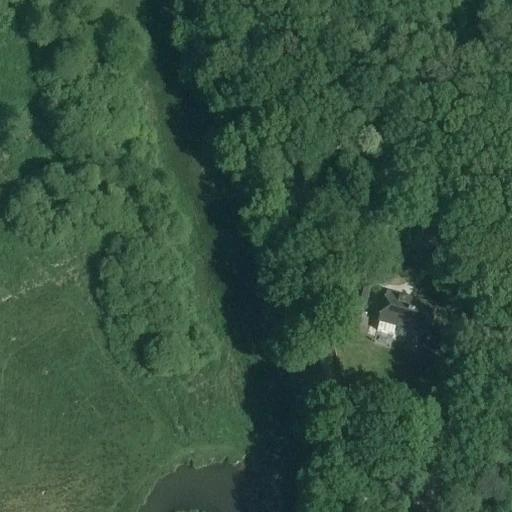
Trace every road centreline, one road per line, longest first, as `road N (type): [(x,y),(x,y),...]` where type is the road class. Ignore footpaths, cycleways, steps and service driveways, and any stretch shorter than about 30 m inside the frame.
road 1 (track): [(242,38),(281,132),(298,260),(357,478),(386,511)]
road 2 (track): [(424,511),(473,344),(511,91)]
